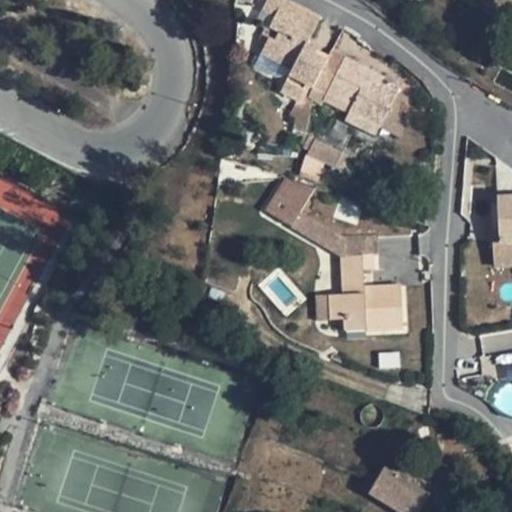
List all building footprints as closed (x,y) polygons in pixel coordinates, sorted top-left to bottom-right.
[(314,87),(327,61),(314,54),(317,49),(308,44),(321,18),(293,4),(285,0),(268,0),(263,10),(276,16),(271,26),(280,31),(275,41),(269,38),(262,53),(289,67),(293,69),(290,75),(288,80),(283,91),(287,94),(299,100),(309,106),(313,98),(310,96),(314,87)] [(285,73),(288,74),(290,75),(293,69),(289,67),(262,53),(257,65),(277,76),(285,73)] [(371,71),(345,58),(327,93),(353,106),(350,113),(380,128),(398,93),(381,84),(368,78),(371,71)] [(385,78),(371,71),(368,78),(381,84),(385,78)] [(380,128),(350,113),(348,116),(378,131),(380,128)] [(346,151),(316,137),(309,153),(339,166),(346,151)] [(316,188),(287,178),(267,211),(343,257),(344,295),(328,295),(329,320),(346,320),(346,331),(404,328),(401,286),(374,287),(374,293),(366,293),(364,270),(374,270),(372,254),(346,256),(344,238),(301,212),(316,188)] [(511,193),(495,194),(498,244),(491,244),(493,266),(511,264),(511,193)] [(379,254),(378,236),(344,238),(346,256),(372,254),(379,254)] [(329,320),(328,295),(318,296),(320,321),(329,320)] [(394,507),(410,482),(386,467),(371,493),(394,507)] [(419,511),(431,494),(410,482),(394,507),(402,511),(419,511)]
